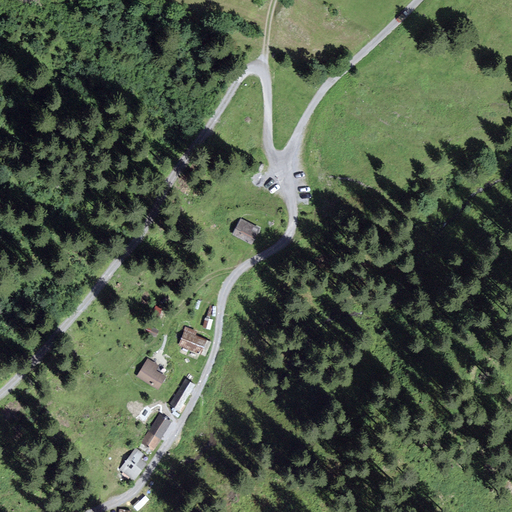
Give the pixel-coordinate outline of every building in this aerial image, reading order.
[(233,233),(251,243),(257,232),(252,230),(254,227),(240,219),(233,233)] [(208,345),(209,342),(206,341),(206,340),(190,334),(188,333),(189,329),(185,327),(184,331),(185,332),(180,345),(201,353),(204,346),(206,348),(208,345)] [(139,376),(158,387),(164,377),(154,370),(149,367),(152,362),(148,360),(139,376)] [(149,367),(154,370),(157,366),(152,362),(149,367)] [(182,411),(185,406),(182,404),(194,384),(186,379),(170,404),(182,411)] [(161,415),(150,431),(160,438),(171,421),(161,415)] [(160,438),(150,431),(139,448),(149,454),(152,448),(153,449),(160,438)] [(136,450),(133,455),(142,461),(146,457),(136,450)] [(131,476),(134,472),(136,474),(144,463),(142,461),(133,455),(122,469),(131,476)]
